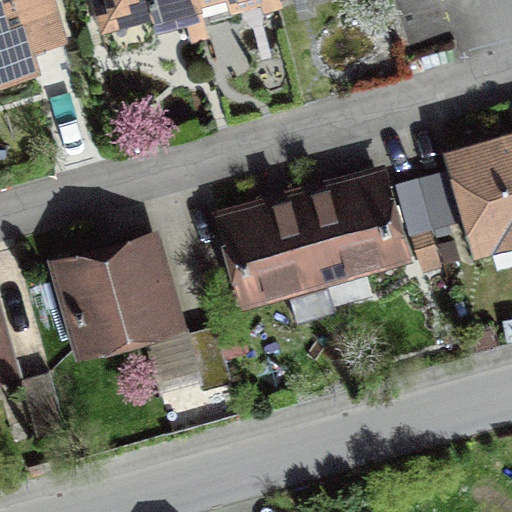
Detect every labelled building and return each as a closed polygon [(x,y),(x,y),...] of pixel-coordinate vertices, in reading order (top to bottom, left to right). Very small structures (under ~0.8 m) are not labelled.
[(73,41),(59,0),(0,0),(0,83),(45,69),(39,52),(73,41)] [(117,0),(129,37),(200,15),(195,0),(117,0)] [(195,0),(200,15),(250,0),(195,0)] [(511,235),(511,142),(464,156),(489,243),(511,235)] [(377,177),(303,198),(324,274),(399,254),(377,177)] [(255,293),(324,274),(303,198),(234,216),(255,293)] [(84,339),(172,316),(149,232),(62,255),(84,339)] [(236,378),(219,322),(187,332),(205,388),(236,378)] [(49,368),(18,377),(35,434),(66,426),(49,368)]
